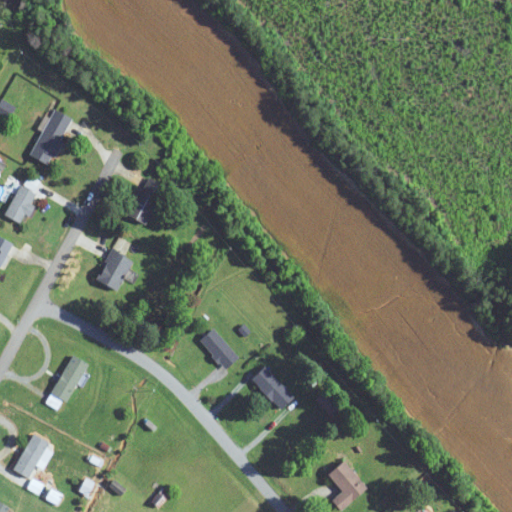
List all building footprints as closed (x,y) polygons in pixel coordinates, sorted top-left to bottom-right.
[(30,156),(49,166),(72,119),(53,109),(30,156)] [(165,186),(144,177),(127,217),(147,226),(165,186)] [(38,195),(21,185),(4,215),(21,225),(38,195)] [(0,266),(12,246),(0,238),(0,266)] [(116,293),(133,262),(112,250),(95,281),(116,293)] [(224,371),(239,358),(214,329),(199,341),(224,371)] [(50,394),(65,403),(88,364),(73,355),(50,394)] [(296,399),(264,367),(251,380),(283,412),(296,399)] [(330,416),(343,405),(328,389),(316,400),(330,416)] [(38,462),(39,463),(43,454),(43,455),(49,443),(32,434),(13,471),(29,479),(38,462)] [(328,474),(343,492),(332,500),(341,511),(368,489),(344,461),(328,474)] [(0,511),(6,511),(9,508),(0,502),(0,511)]
